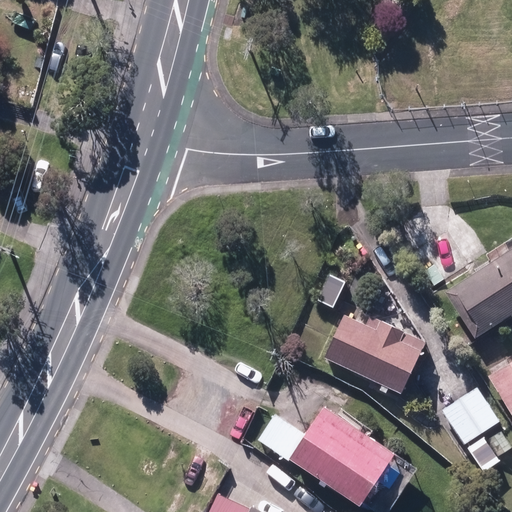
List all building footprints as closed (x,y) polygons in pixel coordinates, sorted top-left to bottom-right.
[(511,0),(428,0),(428,1),(476,42),(511,0)] [(511,247),(445,292),(475,336),(510,312),(511,314),(511,247)] [(348,280),(327,272),(315,303),(336,311),(348,280)] [(376,387),(386,393),(389,386),(400,391),(420,349),(425,340),(371,315),(367,323),(346,313),(326,356),(379,381),(376,387)] [(511,361),(490,374),(511,411),(511,361)] [(443,411),(465,443),(499,420),(477,387),(443,411)] [(291,457),(359,501),(393,449),(324,404),(305,433),(276,414),(259,439),(290,459),(291,457)] [(269,511),(252,504),(250,507),(219,493),(209,511),(269,511)]
